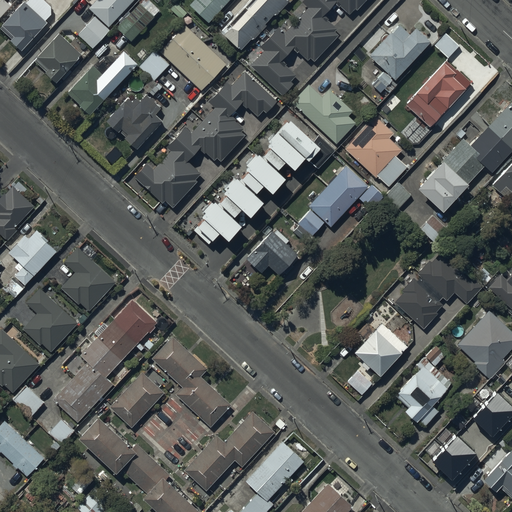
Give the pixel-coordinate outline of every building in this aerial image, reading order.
[(0,0),(0,13),(10,4),(5,0),(0,0)] [(46,20),(24,0),(23,0),(2,23),(14,34),(10,38),(20,48),(46,20)] [(94,0),(89,6),(109,24),(131,0),(94,0)] [(227,0),(191,0),(189,3),(208,21),(227,0)] [(251,0),(222,31),(236,45),(237,44),(240,47),(251,36),(253,37),(265,24),(263,22),(273,11),(275,13),(287,0),(251,0)] [(301,0),(301,1),(307,6),(284,31),(278,25),(259,45),(264,50),(251,64),(282,93),(292,83),(289,80),(295,74),(284,64),(285,63),(281,59),(293,47),(307,60),(310,57),(314,60),(338,34),(334,30),(337,27),(327,18),(328,17),(324,13),(334,2),(339,6),(340,5),(349,13),(355,8),(356,9),(365,0),(301,0)] [(154,15),(139,2),(116,27),(131,41),(154,15)] [(110,28),(95,15),(78,33),(92,47),(110,28)] [(226,63),(185,23),(159,50),(201,89),(226,63)] [(430,40),(415,26),(409,33),(399,24),(392,31),(390,30),(369,54),(395,78),(430,40)] [(82,53),(58,31),(36,55),(37,56),(34,59),(46,70),(45,71),(56,80),(82,53)] [(447,57),(459,44),(445,31),(434,44),(447,57)] [(138,62),(123,49),(102,72),(93,63),(67,91),(79,103),(89,113),(138,62)] [(168,64),(153,50),(139,65),(154,79),(168,64)] [(455,72),(444,61),(405,103),(429,126),(465,87),(452,75),(455,72)] [(277,99),(244,69),(231,84),(226,79),(207,100),(213,106),(191,130),(185,125),(165,146),(170,150),(153,168),(146,161),(134,174),(162,200),(164,198),(172,205),(196,180),(195,178),(200,172),(187,160),(199,147),(204,152),(206,151),(214,159),(217,156),(221,159),(244,134),(241,131),(244,128),(235,120),(236,118),(231,113),(241,102),(246,107),(247,106),(258,115),(263,109),(266,112),(277,99)] [(308,84),(292,101),(336,142),(355,122),(348,115),(353,110),(329,88),(322,96),(308,84)] [(160,107),(146,93),(132,108),(124,100),(106,119),(118,130),(119,129),(125,135),(124,136),(136,148),(162,119),(155,113),(160,107)] [(511,149),(511,102),(510,101),(470,145),(463,138),(417,186),(442,210),(484,165),(491,172),(511,149)] [(393,132),(375,115),(344,147),(376,177),(402,149),(389,137),(393,132)] [(294,168),(305,156),(308,159),(320,146),(290,118),(288,120),(286,118),(267,139),(268,141),(267,142),(269,144),(268,146),(269,147),(262,155),(258,152),(256,153),(255,152),(245,162),(246,164),(245,166),(247,168),(246,169),(248,171),(240,179),(236,176),(235,178),(233,176),(224,186),(225,188),(223,190),(225,191),(223,193),(225,194),(218,202),(214,199),(212,201),(211,200),(202,210),(203,211),(202,213),(204,215),(202,217),(204,218),(195,229),(208,241),(219,229),(228,238),(241,224),(233,216),(241,207),(250,215),(263,200),(255,193),(263,184),(272,191),(285,176),(277,169),(285,160),(294,168)] [(511,161),(491,184),(499,191),(505,185),(511,191),(511,161)] [(368,185),(346,164),(308,205),(331,226),(368,185)] [(480,171),(446,208),(454,217),(489,178),(480,171)] [(410,194),(397,182),(385,195),(398,207),(410,194)] [(34,205),(12,185),(5,192),(4,191),(0,196),(0,232),(5,238),(6,237),(8,239),(17,228),(14,226),(34,205)] [(445,226),(432,215),(420,228),(432,239),(445,226)] [(48,240),(36,228),(29,236),(25,233),(8,251),(23,265),(15,274),(25,283),(56,250),(47,241),(48,240)] [(297,252),(271,229),(245,257),(261,271),(268,264),(278,273),(297,252)] [(89,310),(116,281),(78,246),(64,261),(76,271),(61,287),(79,303),(80,302),(89,310)] [(404,292),(395,301),(423,327),(436,313),(434,311),(442,303),(438,300),(442,295),(446,299),(455,291),(466,301),(480,286),(472,279),(470,282),(440,254),(431,263),(429,261),(418,273),(421,275),(417,280),(413,277),(402,289),(404,292)] [(511,273),(506,279),(500,274),(488,286),(511,309),(511,273)] [(51,351),(78,322),(40,287),(26,302),(38,312),(23,328),(41,344),(42,343),(51,351)] [(157,321),(132,298),(80,354),(88,361),(53,398),(78,421),(114,383),(106,376),(157,321)] [(511,347),(511,330),(489,309),(457,344),(476,361),(474,364),(490,378),(505,361),(502,358),(511,347)] [(382,322),(354,351),(380,375),(407,346),(382,322)] [(13,392),(39,363),(1,328),(0,329),(0,382),(2,385),(3,384),(13,392)] [(207,368),(172,336),(152,358),(182,386),(176,393),(211,426),(231,404),(200,376),(207,368)] [(423,365),(395,394),(408,406),(405,410),(417,422),(418,419),(424,425),(437,411),(431,405),(447,387),(423,365)] [(357,368),(345,381),(358,394),(371,381),(357,368)] [(164,392),(142,372),(110,406),(132,426),(164,392)] [(43,400),(25,383),(12,396),(31,413),(43,400)] [(511,404),(497,391),(473,417),(493,435),(511,415),(511,404)] [(242,466),(275,431),(252,410),(224,441),(216,433),(184,469),(206,489),(234,459),(242,466)] [(158,511),(199,511),(200,511),(165,479),(170,473),(136,442),(132,447),(98,415),(78,437),(116,472),(120,467),(147,492),(143,497),(158,511)] [(74,428),(61,416),(48,430),(61,442),(74,428)] [(45,456),(5,419),(0,424),(0,451),(1,451),(14,462),(12,464),(17,469),(18,467),(27,475),(45,456)] [(456,434),(432,459),(452,478),(476,452),(456,434)] [(304,461),(283,440),(246,480),(259,493),(241,511),(232,511),(231,511),(229,511),(265,511),(274,503),(269,498),(304,461)] [(511,450),(485,480),(497,491),(500,487),(511,498),(511,497),(511,450)] [(347,511),(354,505),(328,481),(299,511),(347,511)] [(96,484),(76,504),(84,511),(113,511),(119,507),(96,484)]
